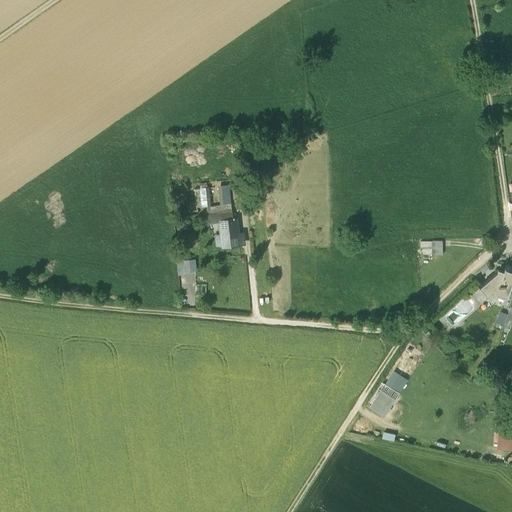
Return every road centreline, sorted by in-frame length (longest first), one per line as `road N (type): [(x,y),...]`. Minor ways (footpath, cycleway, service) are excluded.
road 1 (track): [(470,0),(508,247)]
road 2 (track): [(288,511),(407,326)]
road 3 (track): [(0,297),(183,316)]
